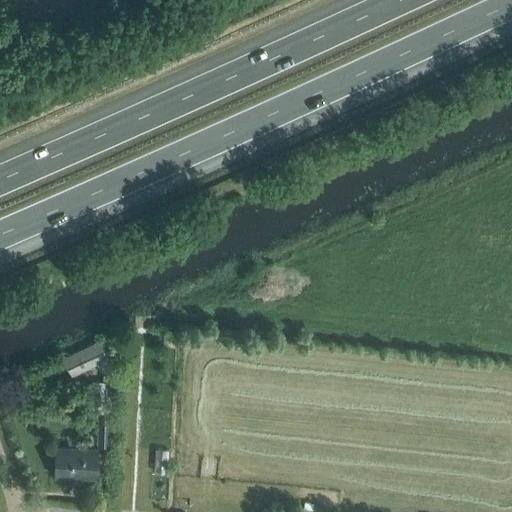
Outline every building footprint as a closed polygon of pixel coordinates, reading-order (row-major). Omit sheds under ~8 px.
[(175,340),(176,330),(164,329),(163,339),(175,340)] [(109,357),(100,338),(63,356),(72,374),(96,362),(100,371),(114,365),(110,357),(109,357)] [(107,396),(106,381),(109,381),(110,371),(103,371),(103,381),(91,381),(92,398),(96,398),(95,416),(98,416),(98,445),(111,445),(112,396),(107,396)] [(96,476),(98,447),(57,445),(55,473),(96,476)] [(167,471),(168,449),(156,448),(155,470),(167,471)] [(303,507),(312,508),(313,501),(304,500),(303,507)]
